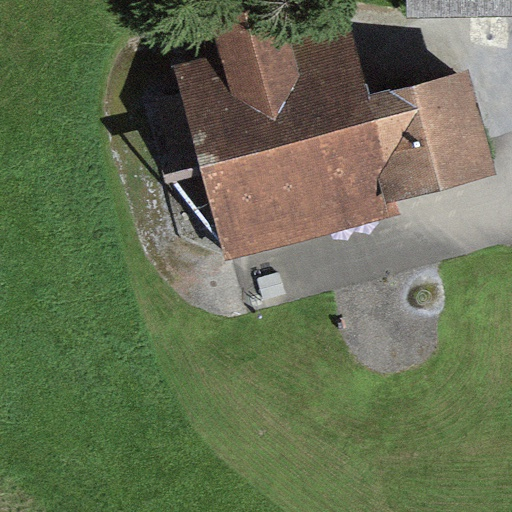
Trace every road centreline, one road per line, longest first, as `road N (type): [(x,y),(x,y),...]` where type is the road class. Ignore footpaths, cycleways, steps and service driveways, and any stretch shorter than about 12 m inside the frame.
road 1 (track): [(203,283),(181,261),(144,183),(135,95),(157,52),(344,9),(492,52),(511,89)]
road 2 (track): [(324,268),(511,214)]
